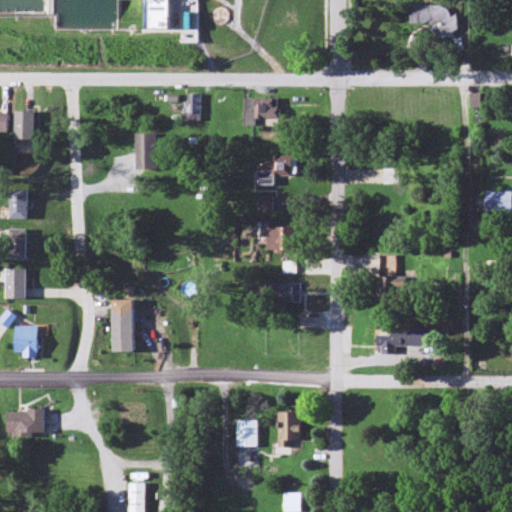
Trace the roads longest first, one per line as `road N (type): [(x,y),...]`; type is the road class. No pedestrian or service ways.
road 1 (residential): [(328,0),(334,511)]
road 2 (residential): [(511,383),(0,380)]
road 3 (residential): [(511,80),(0,81)]
road 4 (residential): [(70,83),(90,332),(79,382),(84,406)]
